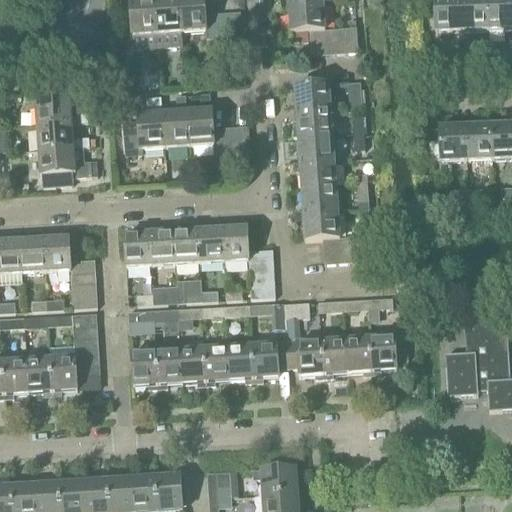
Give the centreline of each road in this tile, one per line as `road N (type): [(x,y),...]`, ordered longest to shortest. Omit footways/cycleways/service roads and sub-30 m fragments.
road 1 (residential): [(0,226),(249,210),(260,192),(263,130),(255,0)]
road 2 (residential): [(190,439),(353,432),(356,469)]
road 3 (residential): [(0,454),(190,439)]
road 4 (residential): [(0,58),(59,51),(76,41),(94,0)]
